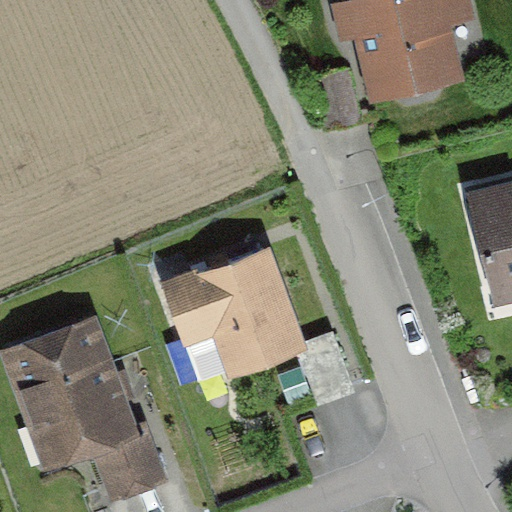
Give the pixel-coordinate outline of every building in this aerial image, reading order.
[(465,0),(346,0),(338,2),(345,30),(359,27),(373,81),(456,61),(445,18),(468,12),(465,0)] [(357,118),(346,69),(317,76),(328,124),(357,118)] [(511,181),(471,191),(496,296),(511,292),(511,181)] [(264,247),(168,282),(186,331),(218,319),(235,366),(299,343),(264,247)] [(91,318),(10,347),(50,458),(94,442),(113,494),(165,475),(144,420),(130,425),(91,318)] [(330,330),(299,343),(321,399),(352,386),(330,330)] [(301,365),(284,372),(294,398),(311,391),(301,365)]
